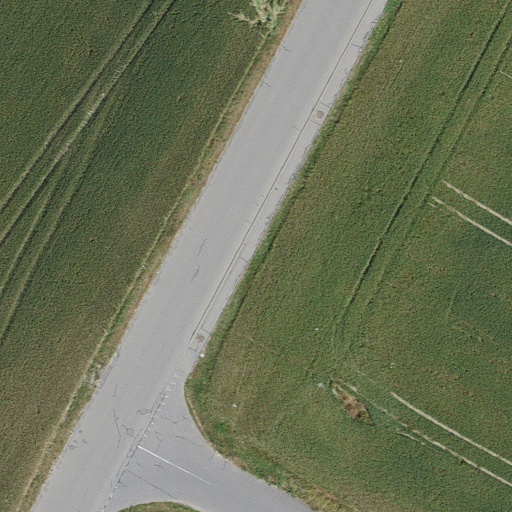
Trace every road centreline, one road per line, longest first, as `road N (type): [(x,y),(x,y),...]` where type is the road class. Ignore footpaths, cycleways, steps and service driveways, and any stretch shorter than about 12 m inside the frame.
road 1 (residential): [(112,446),(352,0)]
road 2 (unclassified): [(112,446),(235,511)]
